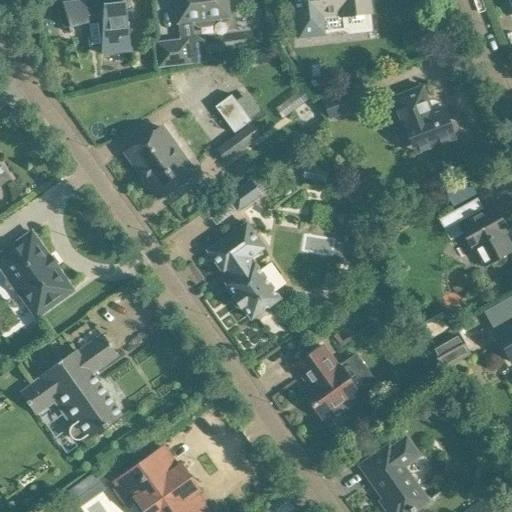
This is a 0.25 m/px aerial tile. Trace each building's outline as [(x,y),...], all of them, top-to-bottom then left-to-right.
[(91,45),(101,44),(101,54),(130,51),(126,11),(132,9),(129,0),(72,0),(61,1),(65,16),(60,17),(63,28),(63,29),(68,28),(70,34),(71,33),(69,27),(88,22),(91,45)] [(210,25),(212,22),(211,19),(229,17),(226,0),(174,0),(178,23),(195,21),(196,24),(198,26),(210,25)] [(293,0),(296,20),(298,38),(318,36),(316,18),(323,17),(322,16),(340,14),(340,17),(342,17),(343,26),(350,32),(371,29),(369,14),(371,13),(369,0),(293,0)] [(157,44),(160,69),(190,65),(187,40),(157,44)] [(403,122),(411,145),(414,154),(454,138),(452,134),(456,131),(457,127),(456,123),(452,120),(447,121),(442,107),(442,108),(439,104),(436,102),(432,101),(428,102),(422,86),(388,99),(398,124),(403,122)] [(322,101),(329,120),(358,108),(352,90),(322,101)] [(250,122),(231,96),(215,108),(234,134),(250,122)] [(161,128),(126,152),(158,199),(194,174),(176,149),(180,147),(181,148),(204,132),(188,109),(164,125),(167,129),(163,131),(161,128)] [(216,150),(224,162),(260,136),(251,124),(216,150)] [(227,197),(237,211),(261,195),(251,181),(227,197)] [(458,225),(473,252),(475,251),(484,266),(492,262),(493,265),(499,266),(505,263),(507,257),(505,255),(511,250),(511,247),(505,234),(508,232),(493,204),(482,210),(476,200),(438,221),(444,232),(458,225)] [(222,272),(227,269),(233,278),(226,284),(234,296),(232,297),(241,309),(242,307),(251,319),(279,299),(254,264),(253,264),(249,258),(264,248),(246,223),(207,251),(222,272)] [(0,254),(0,267),(7,277),(19,279),(17,291),(36,318),(73,291),(56,267),(58,266),(57,264),(56,265),(51,256),(50,255),(48,256),(31,232),(0,254)] [(511,323),(495,333),(511,362),(511,323)] [(430,348),(442,371),(470,355),(457,333),(430,348)] [(118,356),(102,334),(77,352),(76,350),(38,377),(39,379),(20,393),(35,414),(36,414),(34,411),(53,397),(74,426),(70,430),(70,434),(73,438),(77,439),(82,437),(84,441),(84,442),(122,415),(92,374),(118,356)] [(303,392),(308,400),(321,418),(332,410),(336,416),(351,406),(347,400),(358,392),(339,366),(337,368),(322,346),(295,365),(310,387),(303,392)] [(388,446),(360,466),(373,484),(375,483),(380,491),(379,492),(384,500),(381,502),(387,511),(413,511),(428,502),(403,467),(419,456),(406,438),(390,449),(388,446)] [(208,511),(195,493),(198,490),(192,481),(193,481),(192,480),(188,483),(184,477),(188,474),(187,474),(180,465),(177,467),(163,448),(114,482),(118,488),(115,490),(126,505),(139,496),(150,511),(208,511)]
